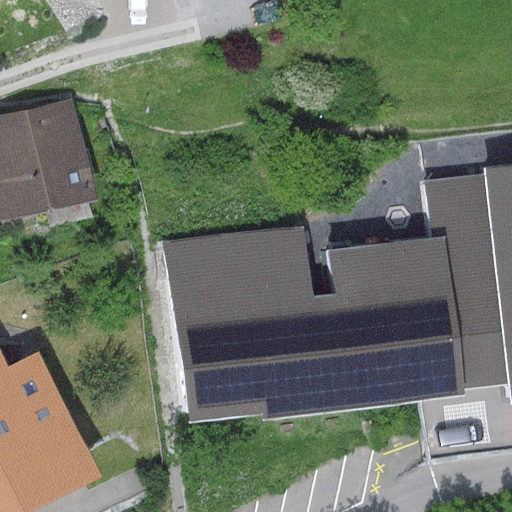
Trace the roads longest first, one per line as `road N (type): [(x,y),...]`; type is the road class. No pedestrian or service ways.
road 1 (residential): [(0,89),(205,21)]
road 2 (residential): [(384,511),(441,481),(511,473)]
